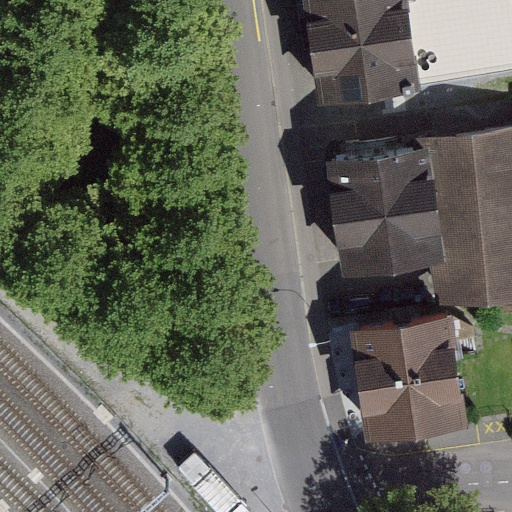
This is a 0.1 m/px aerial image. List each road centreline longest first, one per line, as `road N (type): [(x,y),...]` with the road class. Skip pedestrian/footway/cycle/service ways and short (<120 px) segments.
road 1 (unclassified): [(242,0),(308,425),(330,494)]
road 2 (unclassified): [(511,483),(330,494)]
